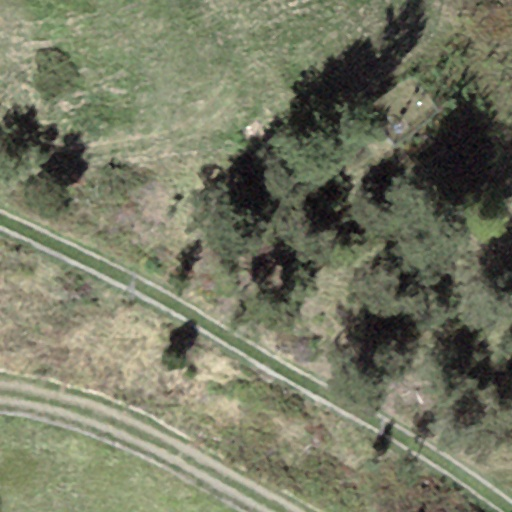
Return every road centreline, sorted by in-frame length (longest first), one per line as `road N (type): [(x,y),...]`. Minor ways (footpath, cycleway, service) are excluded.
road 1 (track): [(0,201),(287,369),(414,423),(511,487)]
road 2 (track): [(303,511),(107,413),(0,382)]
